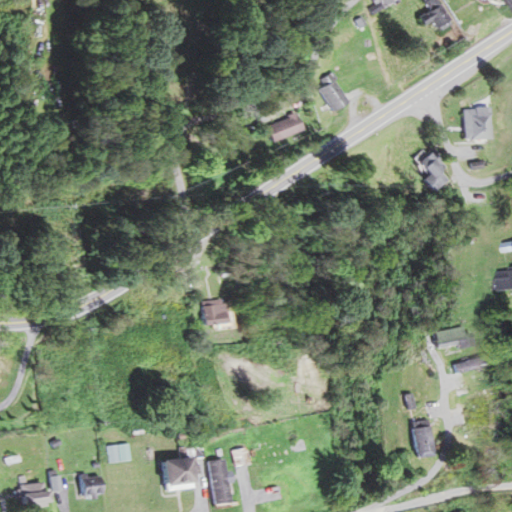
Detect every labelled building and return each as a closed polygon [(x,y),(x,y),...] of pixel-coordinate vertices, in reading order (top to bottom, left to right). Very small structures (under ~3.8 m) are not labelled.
[(394,2),(393,0),(367,0),(376,13),(394,2)] [(427,0),(425,2),(431,9),(426,13),(441,32),(453,23),(435,0),(427,0)] [(347,103),(333,74),(316,82),(330,112),(347,103)] [(463,140),(488,140),(488,107),(463,107),(463,140)] [(301,131),(296,114),(264,125),(269,141),(301,131)] [(424,179),(432,191),(447,180),(441,171),(447,166),(436,150),(420,161),(430,175),(424,179)] [(511,290),(511,269),(501,269),(501,290),(511,290)] [(200,290),(198,277),(183,279),(185,292),(200,290)] [(200,301),(203,325),(225,323),(223,298),(200,301)] [(437,349),(456,342),(459,350),(474,344),(469,332),(465,334),(461,324),(432,336),(437,349)] [(454,364),(456,374),(491,364),(488,354),(454,364)] [(499,394),(496,383),(458,394),(461,404),(499,394)] [(462,438),(505,432),(504,423),(461,429),(462,438)] [(432,424),(412,426),(415,458),(435,456),(432,424)] [(262,446),(265,465),(291,460),(287,442),(262,446)] [(234,465),(247,464),(245,448),(232,450),(234,465)] [(192,485),(192,458),(164,458),(163,484),(192,485)] [(213,504),(231,502),(226,458),(208,460),(213,504)] [(100,475),(79,476),(80,497),(101,497),(100,475)] [(21,484),(24,508),(48,505),(45,481),(21,484)]
